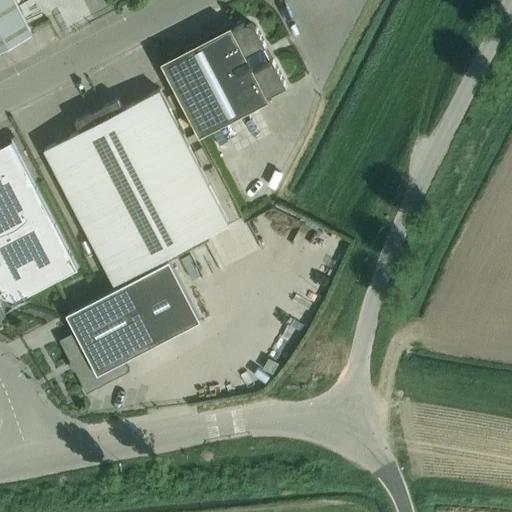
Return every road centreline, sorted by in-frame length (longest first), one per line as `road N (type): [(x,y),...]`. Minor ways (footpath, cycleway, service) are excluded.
road 1 (unclassified): [(340,432),(357,390),(362,333),(429,155),(509,0)]
road 2 (unclassified): [(24,461),(267,416)]
road 3 (unclassified): [(0,107),(211,0)]
